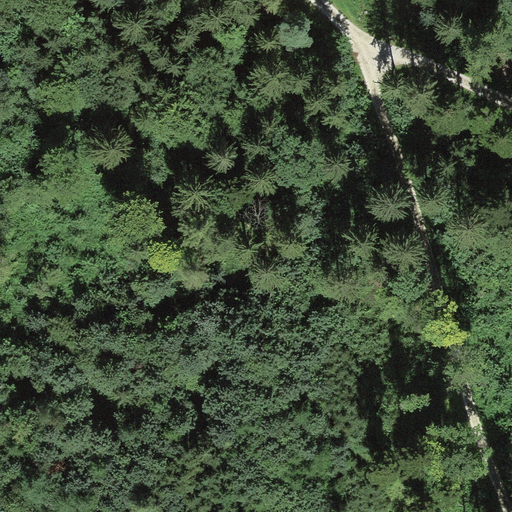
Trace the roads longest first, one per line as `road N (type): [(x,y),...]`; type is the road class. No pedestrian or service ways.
road 1 (track): [(511,498),(375,96),(374,53)]
road 2 (track): [(374,53),(511,106)]
